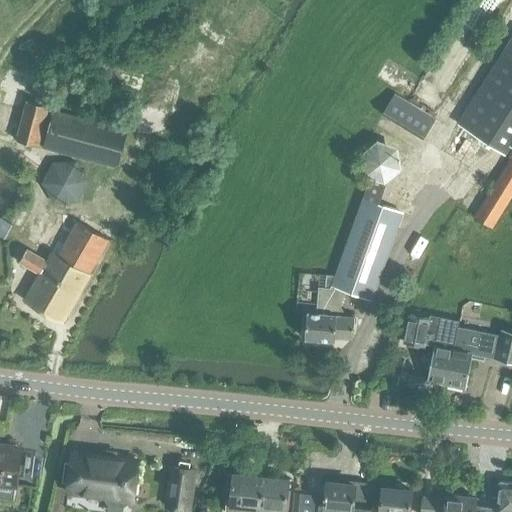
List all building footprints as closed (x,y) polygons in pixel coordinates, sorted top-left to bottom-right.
[(506,151),(511,142),(511,40),(459,122),(506,151)] [(103,85),(142,95),(148,73),(109,62),(103,85)] [(384,112),(425,137),(437,117),(396,92),(384,112)] [(17,141),(38,146),(49,107),(28,101),(17,141)] [(43,147),(113,167),(120,164),(129,130),(53,110),(43,147)] [(366,175),(387,182),(403,168),(399,147),(379,140),(363,154),(366,175)] [(511,158),(476,215),(493,226),(511,195),(511,158)] [(43,183),(55,203),(79,202),(91,181),(78,161),(54,161),(43,183)] [(372,298),(403,211),(363,196),(335,274),(327,274),(326,288),(319,287),(317,312),(307,312),(306,338),(335,340),(336,336),(353,337),(355,315),(341,314),(342,308),(340,305),(346,289),(372,298)] [(36,213),(32,220),(48,229),(39,245),(52,252),(52,251),(51,251),(58,240),(64,244),(78,220),(66,214),(36,213)] [(0,222),(0,234),(6,238),(14,224),(3,218),(0,222)] [(52,251),(52,252),(47,261),(26,249),(19,261),(39,273),(24,300),(62,321),(109,239),(78,220),(64,244),(58,240),(51,251),(52,251)] [(23,236),(39,245),(48,229),(32,220),(23,236)] [(410,313),(405,341),(435,347),(429,380),(448,383),(459,327),(460,320),(431,314),(430,317),(410,313)] [(459,327),(448,383),(466,387),(473,352),(496,358),(501,336),(483,332),(459,327)] [(501,336),(496,358),(511,361),(511,331),(502,329),(501,336)] [(392,334),(389,344),(398,347),(402,337),(392,334)] [(0,497),(15,500),(22,450),(0,446),(0,497)] [(110,504),(124,505),(129,502),(130,499),(134,499),(139,459),(74,451),(69,491),(107,496),(107,500),(110,504)] [(169,505),(191,508),(195,469),(174,466),(169,505)] [(228,500),(226,511),(232,511),(262,511),(266,474),(234,471),(232,500),(228,500)] [(266,474),(262,511),(287,511),(291,477),(266,474)] [(320,505),(319,511),(367,511),(369,509),(355,508),(357,484),(326,482),(324,506),(320,505)] [(511,511),(511,482),(501,482),(497,508),(487,506),(486,511),(511,511)] [(411,511),(413,491),(383,488),(380,511),(384,511),(411,511)] [(444,511),(475,511),(476,505),(477,498),(446,495),(446,498),(444,511)] [(423,496),(421,511),(444,511),(446,498),(423,496)] [(298,511),(316,511),(318,499),(300,497),(298,511)]
